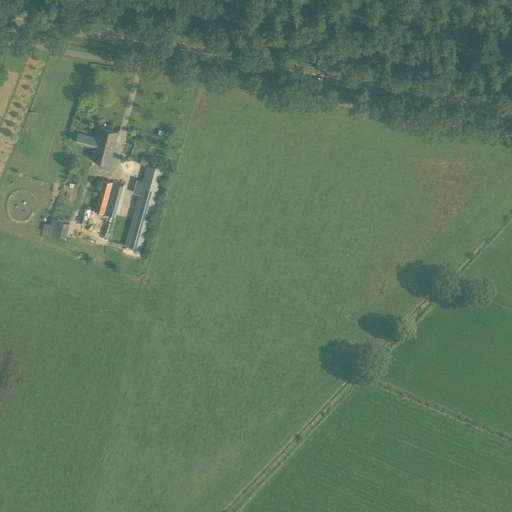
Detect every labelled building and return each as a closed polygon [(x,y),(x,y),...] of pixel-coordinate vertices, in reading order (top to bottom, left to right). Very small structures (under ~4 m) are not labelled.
[(78,132),(75,142),(94,148),(91,158),(110,163),(118,130),(100,125),(97,137),(78,132)] [(140,161),(146,163),(148,157),(142,155),(140,161)] [(141,249),(164,168),(147,164),(125,244),(141,249)] [(97,199),(94,210),(115,216),(123,185),(102,179),(97,199)] [(52,218),(51,224),(44,222),(42,231),(48,232),(66,237),(70,223),(52,218)]
